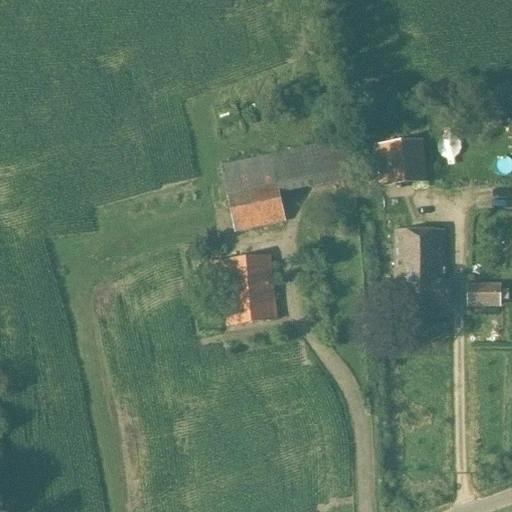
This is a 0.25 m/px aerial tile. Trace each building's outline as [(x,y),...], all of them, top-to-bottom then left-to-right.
[(286,225),(280,196),(355,181),(346,140),(221,168),(236,236),(286,225)] [(383,189),(428,185),(423,142),(379,147),(383,189)] [(390,308),(450,308),(450,284),(444,284),(443,233),(395,234),(396,284),(390,284),(390,308)] [(511,245),(502,250),(508,264),(511,262),(511,245)] [(277,322),(269,258),(205,265),(207,287),(223,285),(228,328),(277,322)] [(468,309),(501,309),(500,286),(468,286),(468,309)]
